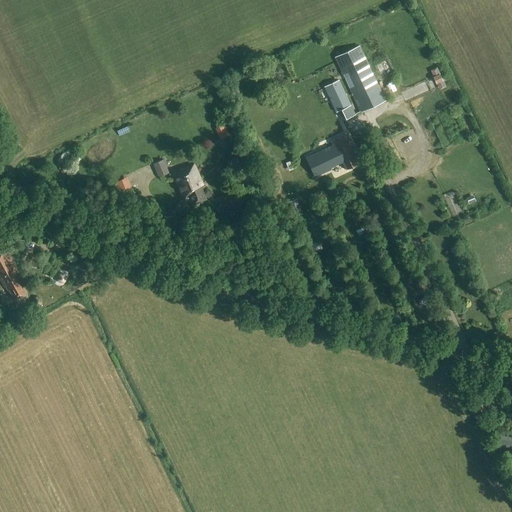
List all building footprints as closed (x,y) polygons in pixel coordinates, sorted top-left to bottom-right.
[(359,46),(335,57),(341,68),(364,57),(359,46)] [(439,89),(446,86),(437,67),(430,70),(439,89)] [(350,105),(339,80),(325,87),(336,111),(350,105)] [(249,125),(244,128),(250,138),(255,135),(249,125)] [(345,160),(351,171),(363,166),(356,150),(358,149),(351,134),(335,141),(338,147),(325,152),(331,166),(345,160)] [(273,142),(277,153),(287,150),(283,138),(273,142)] [(435,155),(444,150),(440,143),(431,148),(435,155)] [(324,151),(305,160),(304,160),(312,179),(333,170),(331,166),(325,152),(324,151)] [(237,157),(230,160),(234,168),(241,165),(237,157)] [(154,163),(159,177),(169,173),(164,159),(154,163)] [(191,199),(193,204),(206,199),(202,188),(203,188),(194,165),(173,173),(182,198),(182,197),(184,201),(191,199)] [(289,182),(296,179),(291,166),(283,169),(289,182)] [(322,181),(324,190),(333,188),(331,180),(322,181)] [(456,188),(461,197),(471,191),(466,183),(456,188)] [(502,189),(493,195),(499,205),(508,199),(502,189)] [(363,194),(366,202),(376,199),(373,191),(363,194)] [(443,206),(454,201),(450,192),(439,197),(443,206)] [(294,217),(302,214),(297,199),(289,202),(294,217)] [(351,205),(342,209),(347,220),(356,215),(351,205)] [(421,208),(413,212),(419,225),(427,221),(421,208)] [(302,219),(293,219),(294,228),(303,228),(302,219)] [(443,244),(453,240),(450,232),(440,236),(443,244)] [(362,254),(370,250),(366,241),(358,244),(362,254)] [(21,278),(6,250),(0,252),(0,277),(7,290),(9,289),(14,299),(27,292),(20,279),(21,278)] [(459,251),(454,253),(456,262),(462,260),(459,251)] [(367,272),(378,266),(375,259),(363,264),(367,272)] [(318,263),(312,266),(316,277),(323,274),(318,263)] [(466,271),(459,273),(464,285),(471,283),(466,271)] [(66,279),(66,278),(66,277),(66,276),(65,275),(64,274),(63,273),(62,273),(61,273),(60,273),(59,273),(58,274),(57,275),(56,276),(56,277),(56,278),(56,279),(56,280),(57,281),(57,282),(58,283),(59,283),(60,283),(61,283),(62,283),(63,283),(64,282),(65,282),(65,281),(66,280),(66,279)] [(415,282),(418,289),(426,286),(423,279),(415,282)] [(42,302),(42,301),(42,300),(42,299),(41,298),(40,297),(39,297),(38,296),(37,296),(35,297),(34,298),(33,298),(33,299),(33,300),(32,301),(33,302),(33,303),(33,304),(34,305),(35,305),(36,306),(37,306),(38,306),(39,306),(40,305),(41,305),(41,304),(42,303),(42,302)] [(383,307),(393,305),(391,296),(381,298),(383,307)] [(475,311),(478,322),(487,320),(485,309),(475,311)]
